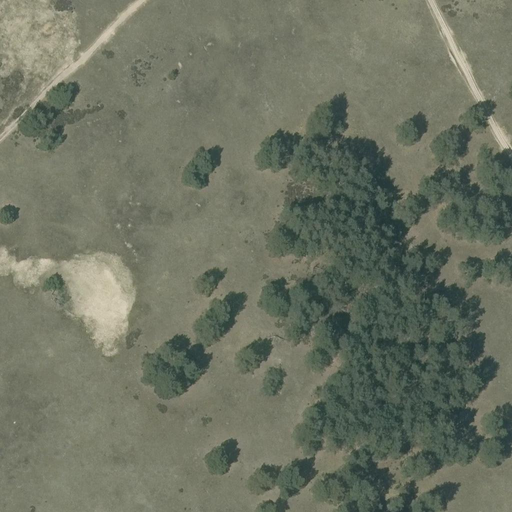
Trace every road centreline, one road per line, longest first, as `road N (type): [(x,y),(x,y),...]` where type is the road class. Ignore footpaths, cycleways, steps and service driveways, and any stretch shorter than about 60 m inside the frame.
road 1 (track): [(138,0),(0,137)]
road 2 (unknown): [(426,0),(511,160)]
